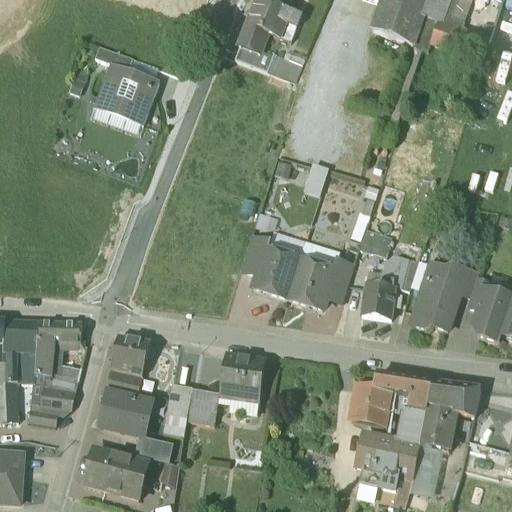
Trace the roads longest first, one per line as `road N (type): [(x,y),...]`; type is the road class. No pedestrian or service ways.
road 1 (residential): [(110,323),(511,381)]
road 2 (residential): [(227,0),(110,323)]
road 3 (residential): [(110,323),(56,511)]
